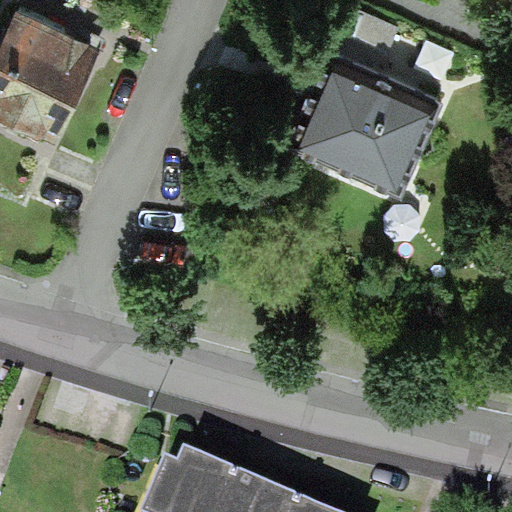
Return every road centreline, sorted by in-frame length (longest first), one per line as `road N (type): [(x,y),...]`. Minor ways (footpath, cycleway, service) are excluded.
road 1 (residential): [(66,327),(511,444)]
road 2 (residential): [(190,0),(66,327)]
